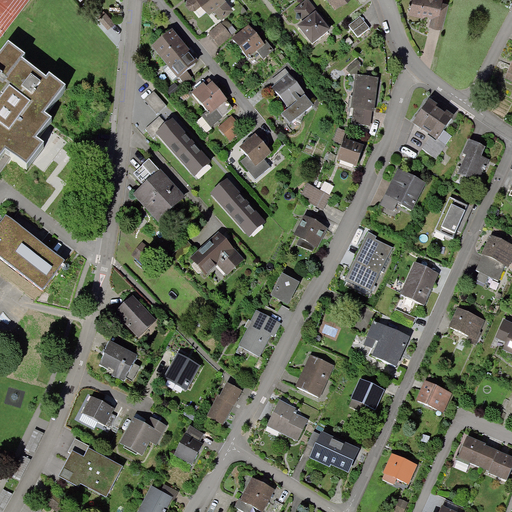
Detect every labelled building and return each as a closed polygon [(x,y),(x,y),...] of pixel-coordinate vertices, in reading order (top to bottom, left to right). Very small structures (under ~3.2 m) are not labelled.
[(186,0),(186,4),(190,8),(195,8),(202,3),(210,11),(214,8),(222,18),(233,8),(226,0),(186,0)] [(411,0),(409,12),(431,17),(429,24),(443,28),(449,3),(442,1),(442,0),(411,0)] [(331,32),(307,2),(296,11),(305,23),(298,28),(313,46),(331,32)] [(116,23),(106,12),(100,17),(110,29),(116,23)] [(371,28),(363,17),(351,26),(359,37),(371,28)] [(221,23),(209,33),(220,46),(232,36),(231,35),(236,31),(227,20),(222,24),(221,23)] [(262,43),(250,28),(235,40),(249,58),(258,50),(263,57),(274,48),(267,40),(262,43)] [(198,62),(173,30),(151,47),(178,80),(179,79),(185,86),(193,79),(187,71),(198,62)] [(45,113),(65,87),(51,76),(47,80),(23,61),(26,57),(9,44),(0,56),(0,154),(2,156),(7,150),(27,165),(42,145),(36,140),(52,119),(45,113)] [(313,105),(286,70),(273,80),(278,86),(275,88),(291,108),(283,114),(291,123),(313,105)] [(380,80),(358,77),(353,117),(375,120),(380,80)] [(206,87),(204,84),(192,94),(207,113),(202,118),(211,129),(235,109),(213,81),(206,87)] [(155,92),(144,101),(157,115),(167,106),(155,92)] [(457,121),(430,104),(417,126),(444,143),(457,121)] [(243,129),(232,117),(219,128),(230,140),(243,129)] [(154,139),(157,136),(156,134),(166,125),(159,118),(146,129),(154,139)] [(183,131),(173,119),(166,125),(156,134),(157,136),(194,178),(211,164),(183,131)] [(345,133),(338,131),(334,144),(341,146),(345,133)] [(271,153),(256,135),(240,148),(247,157),(240,162),(256,181),(271,168),(263,160),(271,153)] [(368,147),(348,138),(339,160),(359,169),(368,147)] [(494,151),(470,141),(464,156),(468,158),(460,177),(480,185),(494,151)] [(185,199),(150,161),(137,172),(149,184),(137,195),(162,221),(185,199)] [(427,185),(396,172),(379,209),(397,217),(401,208),(414,214),(427,185)] [(236,192),(227,181),(211,195),(248,237),(264,223),(236,192)] [(331,195),(308,185),(303,197),(326,207),(331,195)] [(473,202),(455,195),(439,234),(457,242),(473,202)] [(12,222),(7,218),(0,226),(0,257),(45,292),(66,264),(42,246),(12,222)] [(327,230),(305,220),(296,239),(318,249),(327,230)] [(199,252),(189,241),(175,253),(184,264),(192,257),(216,283),(243,258),(221,233),(199,252)] [(392,247),(369,236),(349,281),(372,291),(392,247)] [(511,258),(511,246),(491,238),(477,273),(481,274),(478,282),(490,287),(494,278),(502,282),(511,258)] [(144,264),(154,250),(143,243),(134,258),(144,264)] [(440,276),(416,266),(404,296),(428,306),(440,276)] [(301,283),(285,276),(270,280),(275,291),(273,296),(293,304),(301,283)] [(157,323),(132,296),(114,313),(139,340),(157,323)] [(485,320),(459,309),(451,328),(468,336),(467,340),(475,343),(485,320)] [(418,318),(398,310),(395,318),(414,326),(418,318)] [(276,335),(281,324),(255,312),(239,346),(262,356),(273,334),(276,335)] [(53,320),(28,313),(11,374),(36,381),(53,320)] [(511,323),(506,321),(498,338),(509,343),(506,350),(511,353),(511,323)] [(409,337),(374,322),(364,345),(373,348),(377,340),(379,341),(373,355),(397,365),(409,337)] [(137,357),(111,345),(102,365),(116,372),(114,377),(131,385),(139,366),(134,364),(137,357)] [(201,367),(179,355),(166,380),(188,392),(201,367)] [(335,367),(310,356),(296,387),(321,398),(335,367)] [(385,390),(360,379),(352,398),(376,409),(385,390)] [(452,393),(426,382),(418,400),(444,412),(452,393)] [(243,393),(228,385),(211,418),(226,425),(243,393)] [(115,410),(92,398),(85,413),(108,424),(115,410)] [(294,412),(296,408),(281,401),(268,427),(298,441),(308,419),(294,412)] [(148,426),(137,421),(124,445),(145,456),(153,441),(161,445),(170,427),(152,418),(148,426)] [(205,434),(190,427),(176,456),(196,465),(206,444),(201,442),(205,434)] [(332,436),(322,431),(320,435),(315,447),(310,457),(330,466),(331,464),(349,472),(359,448),(332,436)] [(315,447),(320,435),(314,432),(308,444),(315,447)] [(489,472),(498,452),(484,446),(485,444),(469,437),(458,461),(469,466),(470,464),(489,472)] [(126,469),(90,450),(86,459),(75,453),(61,479),(81,490),(84,485),(110,499),(126,469)] [(511,457),(498,452),(489,472),(489,474),(507,482),(511,470),(511,457)] [(416,464),(393,454),(384,473),(385,474),(383,479),(394,484),(396,478),(408,483),(416,464)] [(266,511),(277,491),(252,480),(241,502),(260,511),(266,511)] [(169,511),(179,492),(166,485),(162,493),(153,489),(141,511),(169,511)] [(63,511),(69,502),(52,492),(46,503),(62,511),(63,511)] [(404,511),(408,503),(399,500),(393,511),(404,511)]
